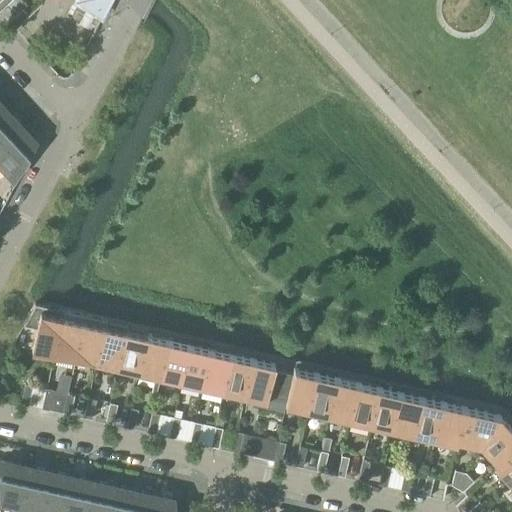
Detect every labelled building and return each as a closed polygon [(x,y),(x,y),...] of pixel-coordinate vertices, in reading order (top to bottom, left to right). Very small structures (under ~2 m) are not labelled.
[(0,0),(0,10),(10,0),(0,0)] [(99,12),(103,14),(110,0),(76,0),(98,12),(99,12)] [(14,28),(28,14),(23,8),(8,22),(9,22),(8,23),(14,28)] [(0,117),(0,147),(21,127),(7,111),(0,117)] [(21,127),(0,147),(0,162),(12,176),(20,162),(24,165),(35,145),(32,141),(33,140),(21,127)] [(31,348),(54,353),(64,309),(34,302),(22,325),(36,328),(31,348)] [(54,353),(75,358),(85,314),(64,309),(54,353)] [(75,358),(96,363),(106,319),(85,314),(75,358)] [(96,363),(118,368),(126,329),(128,324),(106,319),(96,363)] [(118,368),(139,373),(148,334),(126,329),(118,368)] [(139,373),(160,378),(169,339),(148,334),(139,373)] [(160,378),(181,382),(190,344),(169,339),(160,378)] [(181,382),(202,387),(211,349),(190,344),(181,382)] [(202,387),(224,392),(232,353),(211,349),(202,387)] [(224,392),(245,397),(253,358),(232,353),(224,392)] [(267,396),(277,398),(282,372),(273,370),(275,363),(253,358),(245,397),(266,402),(267,396)] [(285,406),(306,411),(315,372),(293,367),(292,374),(282,372),(277,398),(286,400),(285,406)] [(306,411),(328,416),(336,377),(315,372),(306,411)] [(328,416),(349,420),(358,382),(336,377),(328,416)] [(20,402),(27,404),(32,384),(25,382),(20,402)] [(349,420),(371,425),(379,387),(358,382),(349,420)] [(49,409),(53,389),(46,387),(41,407),(48,409),(48,408),(49,409)] [(371,425),(392,430),(401,392),(379,387),(371,425)] [(67,392),(62,412),(70,414),(74,394),(67,392)] [(392,430),(413,435),(422,397),(401,392),(392,430)] [(83,417),(92,418),(96,399),(88,397),(83,417)] [(413,435),(435,440),(443,401),(422,397),(413,435)] [(456,445),(457,441),(465,406),(443,401),(435,440),(456,445)] [(105,421),(112,423),(117,404),(110,402),(105,421)] [(457,441),(480,446),(499,414),(465,406),(457,441)] [(131,407),(126,426),(127,426),(127,427),(134,428),(138,408),(131,407)] [(152,412),(147,430),(147,431),(154,433),(154,432),(155,433),(159,413),(152,412)] [(480,446),(496,463),(511,449),(511,428),(499,414),(480,446)] [(168,436),(176,438),(180,418),(173,416),(168,436)] [(189,441),(197,442),(201,423),(194,421),(189,441)] [(210,445),(218,447),(222,428),(215,426),(210,445)] [(244,448),(271,457),(277,438),(250,430),(244,448)] [(236,431),(231,450),(232,450),(232,451),(239,452),(243,432),(236,431)] [(330,438),(324,437),(321,448),(328,449),(330,438)] [(278,440),(274,460),(280,462),(280,461),(281,461),(285,442),(278,440)] [(295,465),(302,466),(306,447),(299,445),(295,465)] [(494,466),(508,482),(511,478),(511,449),(496,463),(494,466)] [(316,469),(323,471),(328,451),(320,450),(316,469)] [(337,474),(344,476),(349,456),(341,455),(337,474)] [(3,501),(12,503),(21,464),(0,459),(0,464),(1,476),(0,475),(0,498),(3,499),(3,501)] [(362,459),(358,479),(359,479),(359,480),(365,481),(370,461),(362,459)] [(12,503),(34,508),(42,469),(21,464),(12,503)] [(379,484),(385,486),(385,485),(386,485),(391,466),(383,464),(379,484)] [(34,508),(51,511),(55,511),(64,474),(42,469),(34,508)] [(400,489),(408,490),(413,471),(404,469),(400,489)] [(451,484),(462,491),(473,480),(466,472),(454,469),(451,484)] [(55,511),(77,511),(85,479),(64,474),(55,511)] [(422,494),(429,495),(434,476),(426,474),(422,494)] [(77,511),(100,511),(107,484),(85,479),(77,511)] [(100,511),(122,511),(128,488),(107,484),(100,511)] [(122,511),(145,511),(149,493),(128,488),(122,511)] [(149,493),(145,511),(175,511),(175,501),(171,500),(171,498),(149,493)] [(466,511),(477,511),(484,506),(479,501),(466,511)]
